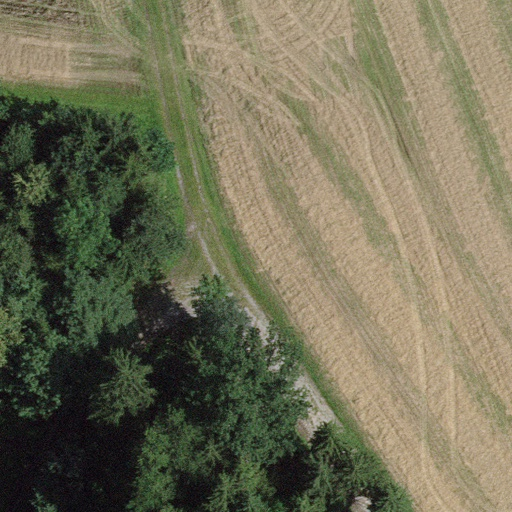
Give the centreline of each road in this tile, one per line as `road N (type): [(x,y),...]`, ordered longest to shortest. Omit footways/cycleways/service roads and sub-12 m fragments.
road 1 (track): [(153,0),(210,238),(379,511)]
road 2 (track): [(230,278),(135,316),(57,417),(19,511)]
